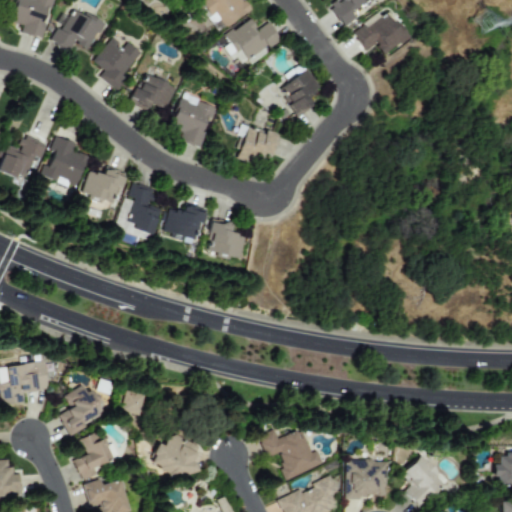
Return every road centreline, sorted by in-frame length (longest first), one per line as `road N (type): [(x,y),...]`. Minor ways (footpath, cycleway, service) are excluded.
road 1 (residential): [(277,0),(350,100),(282,186),(259,195),(142,153),(53,77),(0,63)]
road 2 (secondary): [(511,361),(394,355),(271,336),(135,301),(0,247)]
road 3 (secondary): [(0,290),(123,338),(266,375),(511,401)]
